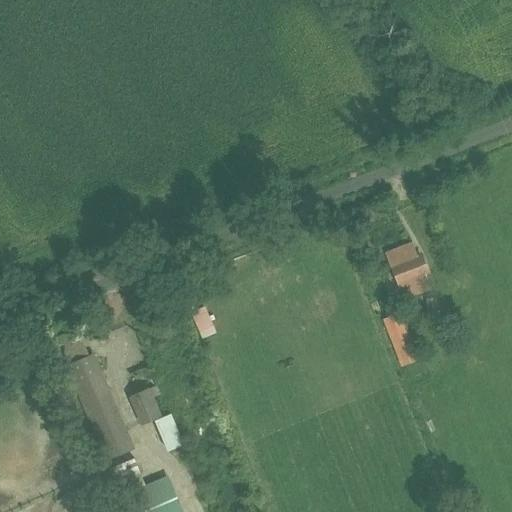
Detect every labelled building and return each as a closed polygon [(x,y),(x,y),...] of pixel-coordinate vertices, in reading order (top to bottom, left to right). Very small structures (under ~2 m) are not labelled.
[(415,247),(387,257),(398,288),(426,279),(415,247)] [(254,316),(269,310),(258,283),(243,288),(254,316)] [(437,302),(427,303),(429,312),(438,310),(437,302)] [(56,342),(68,371),(90,363),(78,333),(56,342)] [(90,363),(68,371),(106,462),(132,451),(95,360),(90,363)] [(151,393),(131,402),(141,427),(162,419),(151,393)] [(179,511),(167,482),(122,501),(127,511),(179,511)]
